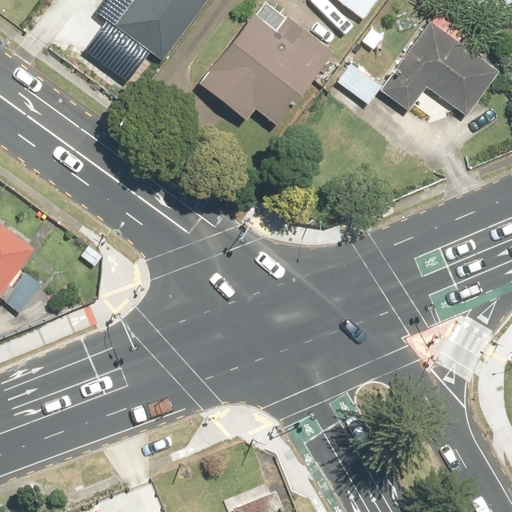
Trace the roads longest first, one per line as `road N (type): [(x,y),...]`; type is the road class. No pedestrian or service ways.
road 1 (secondary): [(0,95),(305,316)]
road 2 (secondary): [(0,436),(305,316)]
road 3 (secondary): [(305,316),(511,228)]
road 4 (secondary): [(377,511),(328,426),(305,316)]
road 5 (secondary): [(305,316),(404,383),(440,422)]
road 6 (secondary): [(511,269),(447,386),(440,422)]
